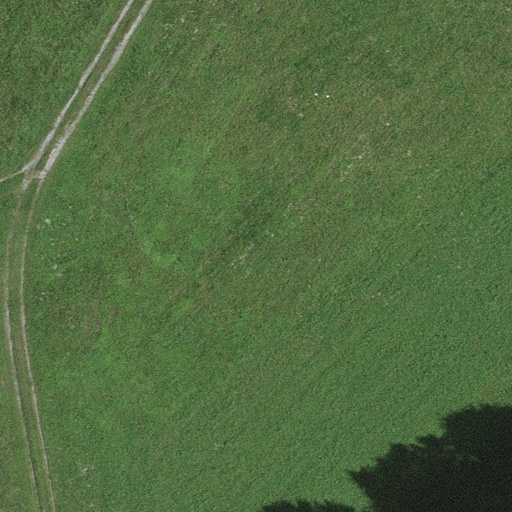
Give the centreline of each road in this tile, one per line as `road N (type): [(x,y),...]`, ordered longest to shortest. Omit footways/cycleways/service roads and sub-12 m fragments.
road 1 (track): [(27,179),(17,323),(48,511)]
road 2 (track): [(0,186),(27,179),(138,0)]
